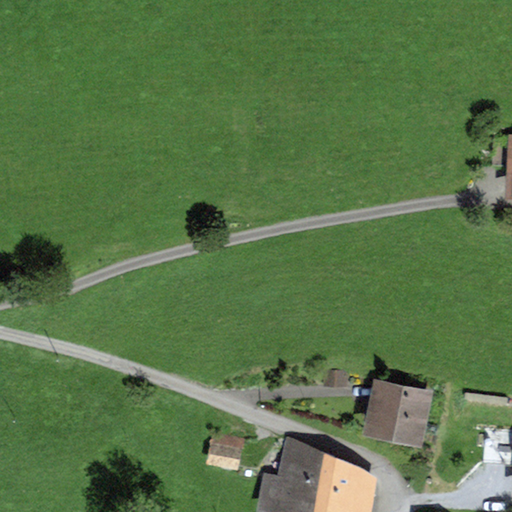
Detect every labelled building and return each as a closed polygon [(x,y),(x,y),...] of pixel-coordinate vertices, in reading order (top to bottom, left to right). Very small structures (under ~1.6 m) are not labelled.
[(325,382),(348,385),(349,370),(327,367),(325,382)] [(422,435),(434,384),(375,371),(363,422),(422,435)] [(207,458),(240,465),(247,436),(214,429),(207,458)] [(259,502),(311,511),(316,511),(329,444),(287,434),(280,470),(265,467),(259,502)] [(336,446),(329,444),(316,511),(368,511),(377,469),(336,446)]
